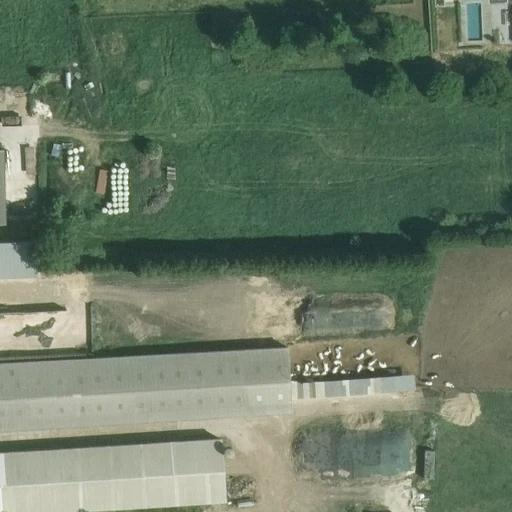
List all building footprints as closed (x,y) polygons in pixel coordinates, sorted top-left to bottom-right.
[(455,0),(453,37),(482,39),(483,0),(477,0),(455,0)] [(0,144),(0,222),(9,222),(8,145),(0,144)] [(120,211),(122,189),(112,188),(111,211),(120,211)] [(0,241),(0,278),(29,279),(29,241),(0,241)] [(27,330),(26,311),(4,312),(5,331),(27,330)] [(54,311),(28,311),(29,330),(54,329),(54,311)] [(0,413),(290,394),(286,346),(0,365),(0,413)] [(348,443),(348,454),(362,454),(361,431),(371,430),(370,420),(337,421),(337,443),(348,443)] [(224,438),(0,453),(0,511),(45,511),(228,500),(224,438)] [(425,472),(426,450),(415,450),(414,472),(425,472)] [(339,490),(358,493),(361,476),(342,473),(339,490)]
